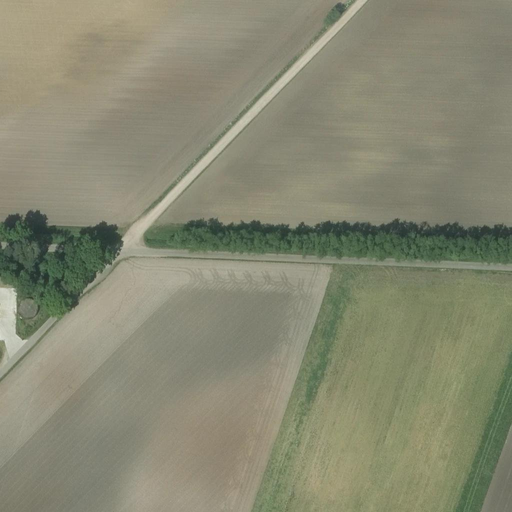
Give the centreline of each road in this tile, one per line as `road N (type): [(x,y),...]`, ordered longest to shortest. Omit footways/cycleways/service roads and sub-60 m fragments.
road 1 (unclassified): [(511,268),(121,250)]
road 2 (track): [(121,250),(361,0)]
road 3 (unclassified): [(0,376),(121,250)]
road 4 (unclassified): [(121,250),(0,245)]
